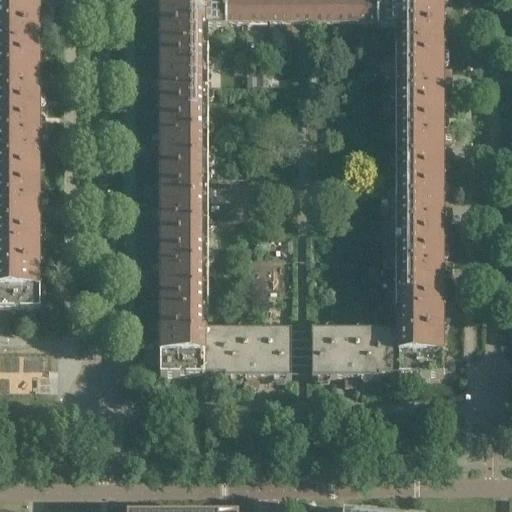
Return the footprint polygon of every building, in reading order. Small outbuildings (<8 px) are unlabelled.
[(0,0),(0,51),(40,52),(40,0),(0,0)] [(227,31),(227,28),(226,0),(160,0),(160,52),(202,52),(202,31),(227,31)] [(249,28),(248,0),(226,0),(227,28),(249,28)] [(271,28),(270,0),(248,0),(249,28),(271,28)] [(333,28),(333,0),(270,0),(271,28),(333,28)] [(355,28),(354,0),(333,0),(333,28),(355,28)] [(377,28),(376,0),(354,0),(355,28),(377,28)] [(443,52),(443,0),(376,0),(377,28),(377,31),(401,31),(401,52),(443,52)] [(48,97),(48,85),(40,85),(40,52),(0,51),(0,118),(40,118),(40,97),(48,97)] [(208,118),(208,52),(202,52),(160,52),(160,85),(152,85),(152,97),(160,97),(160,118),(208,118)] [(451,97),(451,85),(443,85),(443,52),(401,52),(395,52),(395,118),(443,118),(443,97),(451,97)] [(48,151),(48,139),(40,139),(40,118),(0,118),(0,182),(40,183),(40,151),(48,151)] [(208,183),(208,141),(208,118),(160,118),(160,139),(152,139),(152,151),(160,151),(160,183),(208,183)] [(451,151),(451,139),(443,139),(443,118),(395,118),(395,183),(443,183),(443,151),(451,151)] [(48,216),(48,204),(40,204),(40,183),(0,182),(0,248),(40,249),(40,216),(48,216)] [(208,248),(208,183),(160,183),(160,215),(152,215),(152,228),(160,228),(160,248),(208,248)] [(451,228),(451,215),(443,215),(443,183),(395,183),(395,248),(443,248),(443,228),(451,228)] [(0,314),(40,314),(40,249),(0,248),(0,314)] [(208,314),(208,270),(208,248),(160,248),(160,269),(152,269),(152,282),(160,282),(160,314),(202,314),(208,314)] [(451,282),(451,269),(443,269),(443,248),(395,248),(395,314),(401,314),(443,314),(443,282),(451,282)] [(224,380),(224,335),(202,335),(202,314),(160,314),(160,380),(224,380)] [(443,380),(443,314),(401,314),(401,335),(379,335),(379,380),(443,380)] [(291,383),(291,335),(224,335),(224,380),(224,383),(246,383),(246,391),(259,391),(259,383),(291,383)] [(379,383),(379,380),(379,335),(312,335),(311,383),(344,383),(344,391),(356,391),(356,383),(379,383)]
